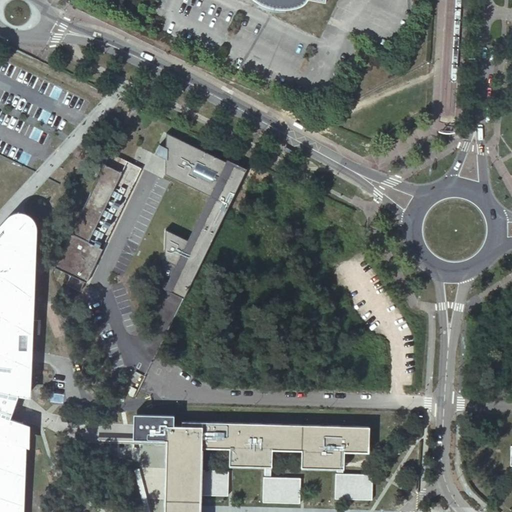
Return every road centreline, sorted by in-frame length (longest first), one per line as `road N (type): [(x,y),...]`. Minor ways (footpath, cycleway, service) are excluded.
road 1 (tertiary): [(85,36),(223,99),(364,178)]
road 2 (tertiary): [(467,511),(448,491),(440,462),(446,339)]
road 3 (unknown): [(179,0),(181,13),(207,31),(284,68),(311,67),(327,51)]
road 4 (tertiary): [(484,0),(476,120)]
